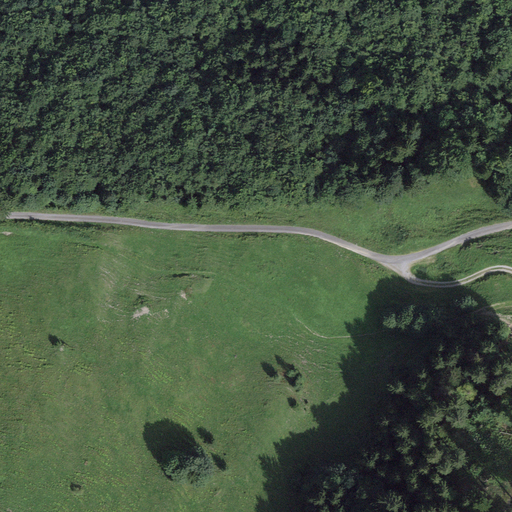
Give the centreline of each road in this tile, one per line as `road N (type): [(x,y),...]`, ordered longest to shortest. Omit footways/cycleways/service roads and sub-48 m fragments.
road 1 (track): [(0,215),(299,229),(403,262),(511,223)]
road 2 (track): [(511,270),(496,266),(446,284),(412,279),(403,262)]
